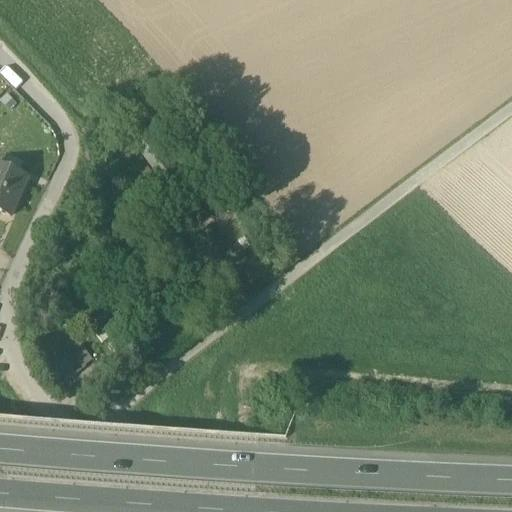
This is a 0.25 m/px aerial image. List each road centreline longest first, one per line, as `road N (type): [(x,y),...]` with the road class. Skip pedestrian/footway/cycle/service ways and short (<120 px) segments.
road 1 (track): [(86,438),(511,112)]
road 2 (motorway): [(511,483),(0,455)]
road 3 (residential): [(0,56),(79,138),(0,304)]
road 4 (residential): [(0,305),(6,336),(86,438),(175,511)]
